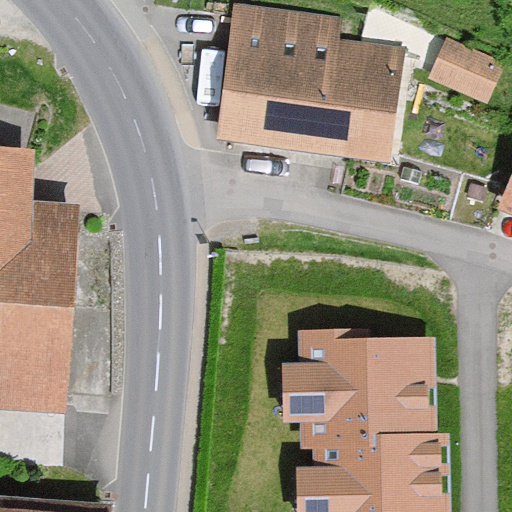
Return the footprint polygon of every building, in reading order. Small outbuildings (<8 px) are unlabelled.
[(345,12),(238,5),(230,143),(408,154),(415,44),(343,39),(345,12)] [(446,33),(436,76),(499,89),(509,46),(446,33)] [(0,389),(84,394),(94,200),(69,198),(72,141),(0,137),(0,389)] [(511,168),(497,204),(511,210),(511,168)] [(302,421),(302,438),(314,441),(438,439),(436,334),(372,335),(372,325),(299,327),(300,363),(284,363),(285,421),(302,421)] [(448,511),(447,439),(438,439),(314,441),(315,464),(293,464),(293,511),(448,511)] [(113,511),(114,502),(0,496),(0,511),(113,511)]
